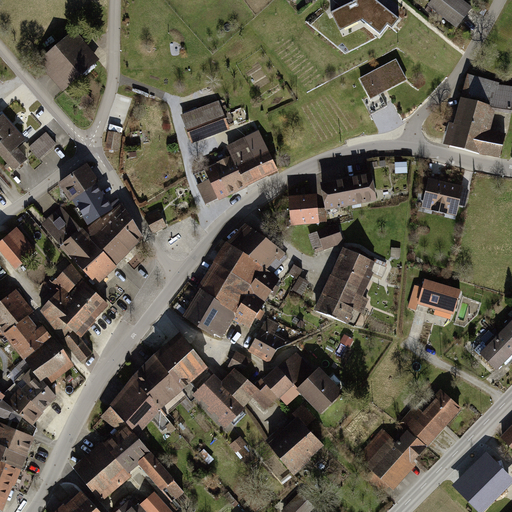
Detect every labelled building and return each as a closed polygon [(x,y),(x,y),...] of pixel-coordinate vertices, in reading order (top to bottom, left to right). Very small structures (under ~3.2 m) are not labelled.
[(374,0),(363,0),(332,15),(341,33),(364,22),(381,36),(388,28),(392,32),(401,21),(374,0)] [(463,0),(434,0),(429,7),(458,30),(475,9),(463,0)] [(104,62),(78,31),(42,61),(68,92),(104,62)] [(396,61),(363,79),(375,101),(408,84),(396,61)] [(511,80),(470,71),(454,143),(511,155),(511,148),(511,137),(497,134),(502,112),(511,114),(511,80)] [(224,100),(186,113),(197,145),(235,132),(224,100)] [(375,110),(377,122),(400,118),(398,106),(375,110)] [(8,115),(0,121),(0,149),(20,173),(37,158),(41,163),(63,144),(50,128),(33,143),(8,115)] [(237,156),(210,169),(224,200),(286,171),(266,130),(233,146),(237,156)] [(125,134),(111,132),(108,150),(123,152),(125,134)] [(396,162),(397,172),(409,171),(408,161),(396,162)] [(121,208),(93,165),(64,183),(83,212),(77,217),(66,206),(44,223),(103,287),(150,239),(121,208)] [(375,174),(327,183),(333,210),(380,200),(375,174)] [(470,187),(433,179),(427,207),(464,215),(470,187)] [(325,195),(294,199),(297,226),(328,222),(325,195)] [(163,211),(149,217),(157,234),(171,228),(163,211)] [(288,251),(250,225),(231,244),(189,316),(227,339),(239,320),(254,328),(284,281),(270,273),(288,251)] [(340,226),(310,236),(316,253),(345,243),(340,226)] [(42,254),(20,229),(0,246),(23,272),(42,254)] [(384,264),(346,248),(318,310),(356,327),(384,264)] [(61,298),(45,310),(87,363),(97,354),(87,339),(114,307),(76,265),(51,285),(61,298)] [(303,293),(310,281),(300,276),(294,289),(303,293)] [(461,291),(426,280),(423,289),(416,287),(410,307),(415,308),(417,302),(454,313),(461,291)] [(0,295),(0,323),(9,335),(26,359),(40,373),(54,388),(80,367),(48,327),(43,331),(32,318),(37,314),(20,291),(5,301),(0,295)] [(282,325),(269,318),(252,353),(273,362),(289,342),(277,334),(282,325)] [(511,360),(511,325),(486,352),(504,369),(511,360)] [(134,382),(118,404),(143,434),(164,411),(213,370),(188,334),(161,357),(134,382)] [(236,372),(226,385),(247,409),(259,401),(269,413),(283,398),(290,406),(304,394),(299,386),(309,374),(294,358),(267,383),(264,381),(259,386),(248,375),(254,361),(237,353),(232,368),(236,372)] [(350,395),(326,370),(305,390),(329,415),(350,395)] [(40,373),(13,401),(41,427),(63,400),(40,373)] [(219,378),(199,396),(229,430),(249,412),(247,409),(226,385),(219,378)] [(13,401),(0,389),(0,415),(17,423),(14,427),(36,437),(41,427),(13,401)] [(392,496),(468,409),(448,392),(429,414),(419,404),(393,434),(385,427),(361,455),(377,469),(370,477),(392,496)] [(79,468),(107,500),(143,465),(157,454),(117,409),(106,418),(122,433),(79,468)] [(302,415),(273,440),(301,474),(331,449),(302,415)] [(14,427),(0,422),(0,503),(8,511),(28,473),(42,439),(36,437),(14,427)] [(511,429),(502,440),(511,448),(511,429)] [(244,438),(232,446),(242,460),(254,451),(244,438)] [(189,494),(157,454),(143,465),(176,505),(189,494)] [(482,507),(510,479),(485,454),(457,482),(482,507)] [(304,491),(284,509),(286,511),(314,511),(320,507),(304,491)] [(103,511),(86,492),(63,511),(103,511)] [(135,503),(123,511),(152,511),(159,507),(151,498),(140,508),(135,503)]
